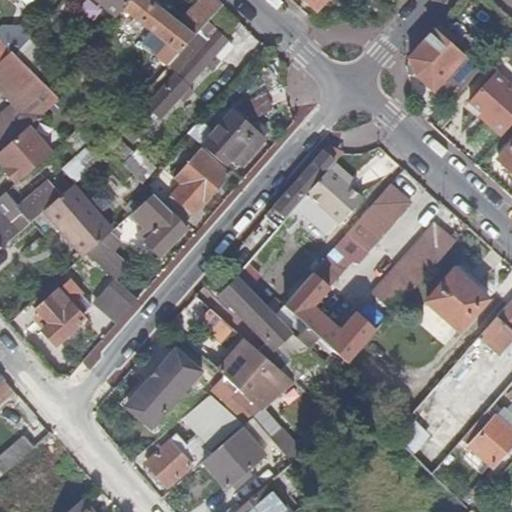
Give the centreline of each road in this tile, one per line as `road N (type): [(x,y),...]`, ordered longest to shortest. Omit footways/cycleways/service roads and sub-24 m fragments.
road 1 (residential): [(348,88),(62,414)]
road 2 (residential): [(511,230),(348,88)]
road 3 (residential): [(348,88),(246,0)]
road 4 (residential): [(62,414),(147,511)]
